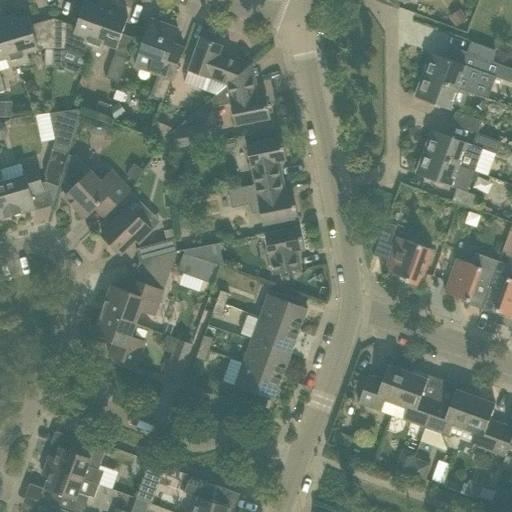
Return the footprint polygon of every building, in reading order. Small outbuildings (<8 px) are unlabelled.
[(77,26),(54,18),(54,49),(66,49),(90,59),(93,50),(92,50),(109,3),(100,0),(98,0),(97,5),(86,1),(77,26)] [(120,7),(109,3),(92,50),(93,50),(102,53),(106,44),(117,48),(129,17),(118,13),(120,7)] [(456,26),(468,18),(461,8),(449,17),(456,26)] [(54,49),(54,18),(32,25),(30,17),(19,20),(17,14),(6,17),(20,65),(30,62),(28,52),(39,49),(46,49),(46,66),(53,66),(54,49)] [(20,65),(6,17),(0,18),(0,60),(7,58),(10,68),(20,65)] [(163,102),(172,79),(173,80),(184,48),(173,43),(178,28),(152,19),(140,53),(154,58),(150,71),(158,75),(150,97),(163,102)] [(223,45),(201,37),(189,71),(210,78),(228,84),(251,65),(219,53),(223,45)] [(423,75),(470,91),(473,92),(480,71),(507,80),(511,68),(476,55),(472,67),(431,53),(423,75)] [(127,58),(115,54),(107,78),(119,82),(127,58)] [(257,97),(251,65),(228,84),(232,103),(231,103),(236,125),(271,118),(266,96),(257,97)] [(423,75),(415,97),(450,109),(452,103),(463,108),(470,91),(423,75)] [(59,186),(68,154),(82,109),(53,113),(58,133),(53,150),(46,175),(47,183),(59,186)] [(451,123),(477,132),(478,133),(482,120),(456,111),(451,123)] [(205,124),(186,128),(185,122),(166,138),(168,150),(180,148),(209,142),(205,124)] [(0,140),(4,140),(8,133),(6,126),(0,123),(0,140)] [(432,129),(424,151),(475,170),(483,148),(496,153),(501,141),(478,133),(477,132),(473,144),(432,129)] [(256,184),(281,179),(278,161),(287,159),(282,137),(247,144),(251,167),(252,166),(256,184)] [(234,138),(217,142),(219,151),(236,148),(234,138)] [(424,151),(416,173),(451,186),(457,188),(452,200),(476,209),(481,197),(467,192),(475,170),(424,151)] [(106,216),(130,192),(131,191),(112,171),(101,182),(91,171),(90,172),(78,160),(79,157),(68,154),(59,186),(63,191),(65,189),(69,193),(66,197),(86,217),(95,208),(105,217),(106,216)] [(135,180),(143,169),(134,163),(127,175),(135,180)] [(0,219),(14,215),(4,180),(0,169),(1,169),(0,166),(0,219)] [(38,168),(25,172),(25,174),(4,180),(14,215),(36,208),(32,194),(45,190),(38,168)] [(479,175),(475,187),(489,191),(493,180),(479,175)] [(285,197),(281,179),(256,184),(229,190),(232,208),(250,204),(252,214),(261,212),(263,225),(299,217),(294,195),(285,197)] [(146,208),(137,199),(130,192),(106,216),(113,223),(102,234),(122,254),(136,239),(139,243),(152,230),(138,215),(146,208)] [(433,249),(398,236),(395,243),(392,242),(397,226),(386,221),(374,255),(389,260),(385,270),(407,278),(406,281),(420,286),(433,249)] [(287,290),(284,272),(300,269),(296,251),(305,249),(301,226),(265,234),(270,256),(271,256),(273,267),(270,268),(264,282),(287,290)] [(140,261),(177,251),(175,238),(136,249),(140,261)] [(180,246),(182,275),(214,273),(213,264),(223,263),(221,242),(180,246)] [(466,303),(482,309),(499,261),(476,252),(472,264),(458,258),(445,292),(467,300),(466,303)] [(499,312),(511,316),(511,265),(499,261),(482,309),(498,315),(499,312)] [(102,311),(136,323),(141,310),(155,316),(164,290),(138,280),(133,292),(112,285),(102,311)] [(217,301),(226,304),(230,293),(221,290),(217,301)] [(300,331),(308,308),(268,293),(267,297),(256,293),(249,313),(260,317),(260,316),(300,331)] [(217,301),(213,312),(222,316),(226,304),(217,301)] [(114,343),(109,355),(109,356),(136,366),(146,340),(132,335),(136,323),(102,311),(94,333),(110,339),(109,341),(114,343)] [(291,354),(300,331),(260,316),(260,317),(252,339),(291,354)] [(213,338),(204,335),(200,346),(209,349),(213,338)] [(179,339),(170,363),(184,368),(192,344),(179,339)] [(252,339),(243,362),(283,377),(291,354),(252,339)] [(205,361),(209,349),(200,346),(196,357),(205,361)] [(275,399),(283,377),(243,362),(235,385),(275,399)] [(385,401),(396,405),(408,371),(389,364),(383,380),(369,375),(359,402),(382,411),(385,401)] [(428,379),(408,371),(396,405),(407,409),(403,419),(426,427),(436,400),(423,395),(428,379)] [(436,400),(426,427),(443,433),(446,446),(456,450),(476,396),(456,389),(450,405),(436,400)] [(496,403),(476,396),(456,450),(466,454),(479,446),(492,451),(503,424),(490,419),(496,403)] [(511,427),(503,424),(492,451),(505,456),(502,466),(511,469),(511,427)] [(50,455),(46,465),(99,484),(104,471),(99,469),(107,448),(75,437),(70,450),(60,446),(56,457),(50,455)] [(403,449),(396,469),(409,473),(414,457),(416,454),(403,449)] [(409,473),(426,479),(432,463),(414,457),(409,473)] [(94,497),(99,484),(46,465),(43,475),(49,477),(45,488),(54,491),(50,504),(70,511),(83,511),(90,496),(94,497)] [(140,493),(154,497),(160,473),(146,469),(140,493)] [(233,511),(239,497),(240,493),(191,475),(184,492),(198,497),(193,511),(233,511)]
